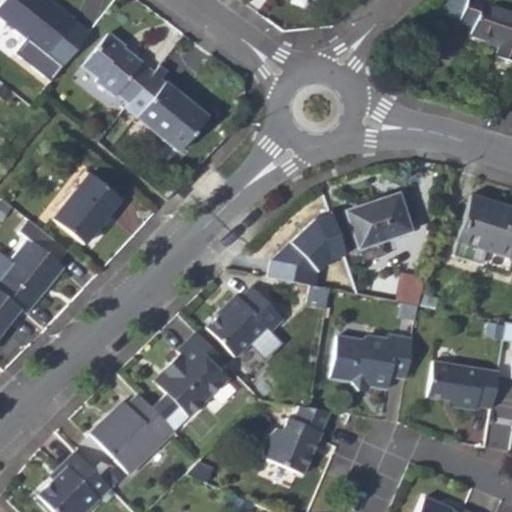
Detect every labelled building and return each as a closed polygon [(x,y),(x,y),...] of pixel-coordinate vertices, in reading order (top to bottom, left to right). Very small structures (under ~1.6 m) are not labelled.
[(18,54),(52,81),(87,34),(42,0),(3,0),(0,4),(0,34),(8,42),(17,32),(28,40),(18,54)] [(457,21),(465,0),(446,0),(441,15),(457,21)] [(493,57),(511,63),(511,15),(480,4),(481,0),(465,0),(457,21),(472,27),(470,35),(497,45),(493,57)] [(114,94),(127,103),(149,74),(119,49),(120,47),(103,34),(79,66),(95,79),(92,83),(111,98),(114,94)] [(133,117),(176,153),(204,119),(162,84),(133,117)] [(50,219),(81,244),(117,198),(86,174),(50,219)] [(340,212),(353,251),(378,242),(408,232),(395,194),(340,212)] [(464,203),(489,211),(492,205),(466,197),(464,203)] [(511,252),(511,211),(492,205),(489,211),(464,203),(448,256),(452,258),(451,259),(470,265),(471,263),(506,272),(511,252)] [(345,255),(331,215),(314,218),(268,260),(266,277),(317,286),(318,273),(345,255)] [(56,261),(64,251),(26,220),(16,232),(25,239),(7,261),(0,256),(0,297),(17,310),(22,315),(60,267),(56,261)] [(353,251),(358,264),(382,255),(378,242),(353,251)] [(413,306),(421,280),(397,275),(392,302),(394,303),(409,306),(413,306)] [(200,329),(229,359),(261,329),(264,331),(277,319),(245,288),(233,299),(230,296),(218,307),(221,310),(200,329)] [(0,330),(17,310),(0,297),(0,330)] [(390,318),(407,320),(409,306),(394,303),(390,318)] [(380,390),(382,376),(384,367),(399,369),(404,339),(378,335),(378,339),(358,335),(352,340),(327,335),(320,379),(343,383),(349,391),(361,386),(380,390)] [(209,370),(217,363),(191,336),(171,355),(175,359),(158,375),(164,381),(153,391),(160,399),(146,412),(166,433),(167,433),(180,421),(221,382),(209,370)] [(250,367),(262,355),(251,343),(239,355),(250,367)] [(474,404),(488,405),(494,369),(430,358),(424,394),(456,400),(455,406),(473,408),(474,404)] [(382,376),(398,378),(399,369),(384,367),(382,376)] [(148,385),(153,391),(164,381),(158,375),(148,385)] [(121,476),(134,463),(129,458),(149,438),(154,444),(166,433),(146,412),(131,397),(119,408),(115,404),(101,417),(105,421),(97,429),(93,426),(82,436),(121,476)] [(294,476),(320,412),(302,409),(290,407),(285,420),(276,416),(270,429),(264,428),(259,433),(253,445),(252,458),(294,476)] [(93,426),(97,429),(105,421),(101,417),(93,426)] [(129,458),(134,463),(154,444),(149,438),(129,458)] [(30,499),(42,511),(71,511),(73,510),(75,511),(78,511),(104,489),(69,452),(56,465),(60,469),(43,485),(30,499)] [(208,468),(194,461),(180,475),(200,484),(208,468)] [(39,481),(43,485),(60,469),(56,465),(39,481)] [(443,511),(418,501),(413,511),(443,511)]
